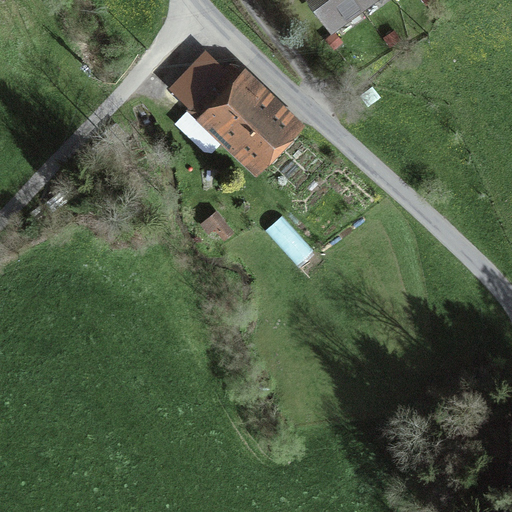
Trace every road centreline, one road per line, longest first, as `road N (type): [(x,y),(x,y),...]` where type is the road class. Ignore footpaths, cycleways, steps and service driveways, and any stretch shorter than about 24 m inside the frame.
road 1 (unclassified): [(511,299),(201,8)]
road 2 (unclassified): [(201,8),(0,220)]
road 3 (track): [(313,112),(309,77),(248,0)]
